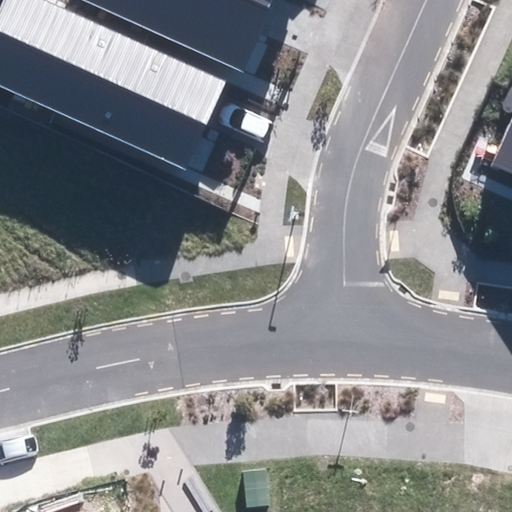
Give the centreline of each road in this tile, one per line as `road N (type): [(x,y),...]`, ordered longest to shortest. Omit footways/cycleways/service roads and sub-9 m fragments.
road 1 (residential): [(337,337),(341,223),(352,167),(423,0)]
road 2 (residential): [(337,337),(162,352),(0,389)]
road 3 (residential): [(511,356),(337,337)]
